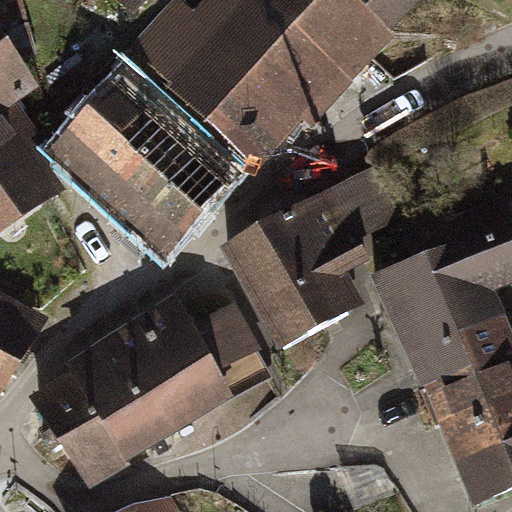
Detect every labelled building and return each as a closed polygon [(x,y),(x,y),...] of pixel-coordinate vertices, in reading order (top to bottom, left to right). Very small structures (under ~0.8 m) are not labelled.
[(135,68),(61,150),(171,252),(335,68),(345,77),(383,34),(345,0),(248,0),(217,35),(183,4),(129,63),(135,68)] [(0,226),(57,187),(10,120),(39,100),(0,43),(0,226)] [(330,194),(230,249),(286,350),(351,314),(333,281),(367,262),(330,194)] [(393,267),(373,275),(466,506),(511,487),(511,342),(491,291),(511,282),(511,221),(502,197),(384,245),(393,267)] [(0,389),(38,324),(0,301),(0,389)] [(41,411),(87,481),(229,395),(217,374),(258,349),(234,310),(196,333),(180,306),(105,350),(115,366),(41,411)]
